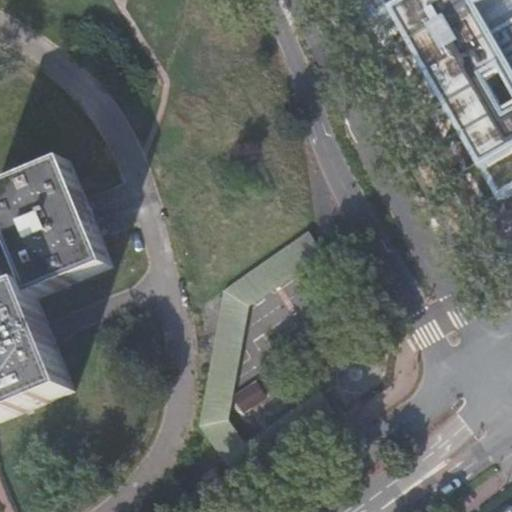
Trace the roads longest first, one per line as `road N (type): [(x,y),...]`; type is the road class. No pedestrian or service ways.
road 1 (secondary): [(263,0),(341,202),(421,337),(476,374)]
road 2 (secondary): [(476,374),(461,316),(278,0)]
road 3 (secondary): [(476,374),(286,511)]
road 4 (secondary): [(384,511),(511,428)]
